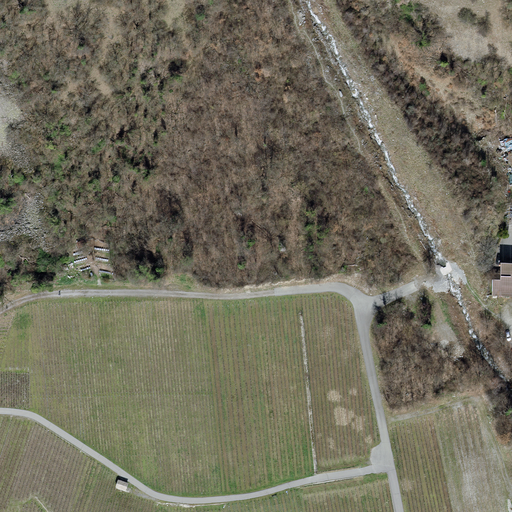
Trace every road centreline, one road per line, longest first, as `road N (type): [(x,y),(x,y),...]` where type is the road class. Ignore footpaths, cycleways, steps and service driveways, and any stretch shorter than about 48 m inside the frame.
road 1 (unclassified): [(0,411),(43,420),(148,491),(175,499),(259,494),(389,466)]
road 2 (track): [(0,311),(31,298),(96,293),(273,292)]
road 3 (unclassified): [(389,466),(360,304)]
